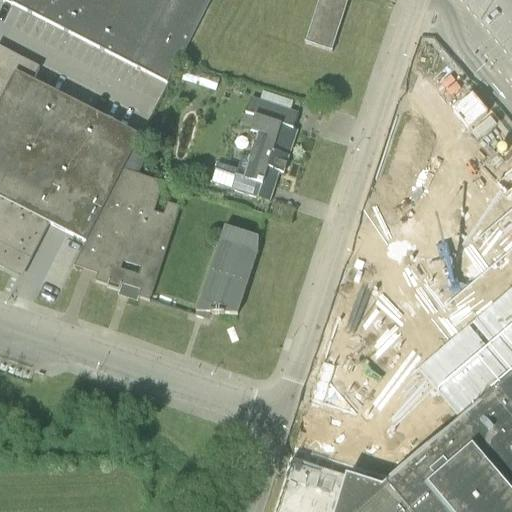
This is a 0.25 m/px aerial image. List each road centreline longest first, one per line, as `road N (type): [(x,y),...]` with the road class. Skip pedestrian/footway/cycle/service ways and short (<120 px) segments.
road 1 (residential): [(282,416),(415,0)]
road 2 (residential): [(282,416),(0,320)]
